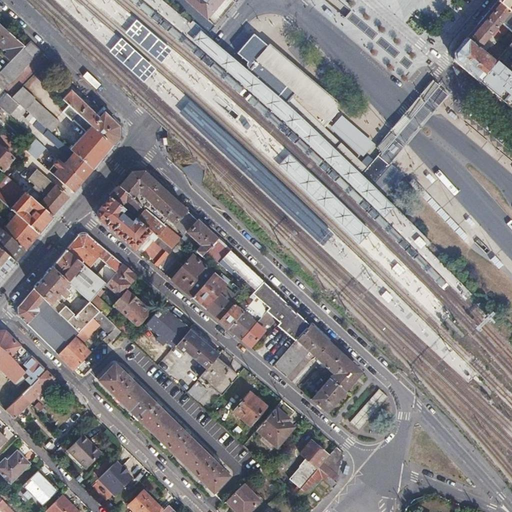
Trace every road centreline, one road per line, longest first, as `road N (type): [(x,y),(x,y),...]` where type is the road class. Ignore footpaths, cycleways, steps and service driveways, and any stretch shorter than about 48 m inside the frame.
road 1 (residential): [(372,466),(74,212)]
road 2 (residential): [(405,392),(136,143)]
road 3 (residential): [(0,311),(202,511)]
road 4 (residential): [(9,0),(149,127)]
road 5 (residential): [(511,511),(405,392)]
